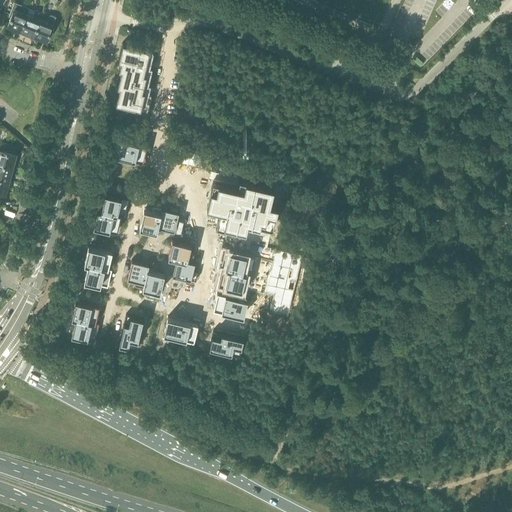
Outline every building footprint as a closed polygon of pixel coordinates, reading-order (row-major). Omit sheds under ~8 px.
[(8,24),(21,30),(29,10),(30,8),(14,2),(9,16),(11,16),(8,24)] [(42,13),(30,8),(29,10),(21,30),(34,35),(40,18),(42,13)] [(47,21),(40,18),(34,35),(47,40),(56,16),(50,14),(47,21)] [(120,86),(116,102),(141,108),(145,90),(142,89),(146,73),(144,72),(150,48),(123,42),(119,60),(121,60),(119,68),(121,69),(118,85),(120,86)] [(117,137),(113,154),(143,161),(147,144),(117,137)] [(0,163),(12,167),(16,153),(12,151),(13,146),(2,143),(0,149),(0,148),(0,163)] [(0,177),(9,180),(12,167),(0,163),(0,177)] [(213,179),(207,204),(220,207),(216,223),(237,228),(244,230),(246,230),(246,229),(247,223),(248,222),(248,220),(273,226),(278,203),(270,201),(274,185),(240,176),(238,185),(213,179)] [(239,211),(230,248),(247,252),(250,253),(246,269),(242,287),(264,292),(274,248),(268,246),(273,226),(278,203),(282,187),(274,185),(240,176),(238,185),(246,187),(244,196),(253,198),(249,213),(239,211)] [(0,192),(5,193),(9,180),(0,177),(0,192)] [(101,209),(121,214),(121,215),(125,215),(129,198),(105,192),(101,209)] [(162,207),(158,226),(166,228),(173,229),(174,230),(180,206),(171,204),(170,209),(162,207)] [(144,208),(139,227),(149,229),(156,231),(157,231),(158,226),(162,207),(153,205),(152,210),(144,208)] [(97,208),(93,225),(117,231),(121,215),(121,214),(101,209),(97,208)] [(168,255),(168,256),(176,258),(176,257),(192,261),(192,260),(194,252),(189,251),(191,243),(172,238),(170,248),(168,255)] [(89,245),(84,263),(88,264),(88,263),(108,268),(112,251),(89,245)] [(223,246),(219,264),(222,265),(222,264),(242,269),(243,268),(247,252),(230,248),(223,246)] [(292,290),(299,259),(282,255),(275,286),(292,290)] [(172,273),(172,274),(196,280),(198,270),(193,269),(195,261),(192,260),(192,261),(176,257),(176,258),(174,266),(172,273)] [(132,259),(127,278),(136,280),(134,285),(143,287),(148,268),(149,263),(148,263),(141,261),(132,259)] [(88,264),(84,280),(108,286),(112,269),(108,268),(88,263),(88,264)] [(222,265),(218,281),(242,287),(246,269),(243,268),(242,269),(222,264),(222,265)] [(148,268),(143,287),(151,289),(150,294),(159,296),(165,272),(164,272),(156,270),(148,268)] [(172,274),(168,290),(192,296),(196,280),(172,274)] [(217,291),(213,308),(244,316),(248,298),(217,291)] [(76,299),(72,317),(75,317),(95,322),(95,321),(99,305),(76,299)] [(126,314),(119,344),(136,348),(143,318),(126,314)] [(168,315),(164,333),(194,340),(198,323),(168,315)] [(75,317),(71,334),(95,340),(99,322),(95,321),(95,322),(75,317)] [(213,329),(209,346),(239,353),(244,336),(213,329)]
